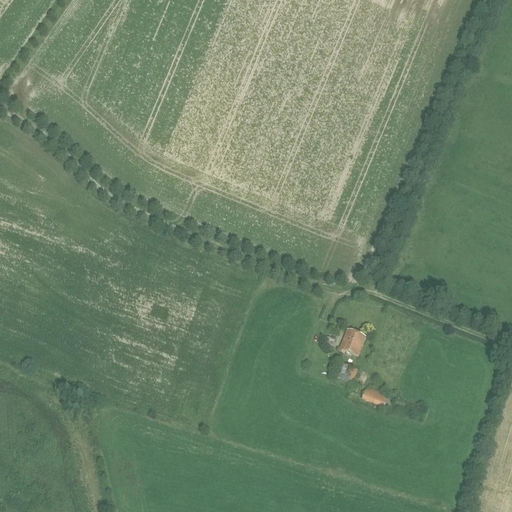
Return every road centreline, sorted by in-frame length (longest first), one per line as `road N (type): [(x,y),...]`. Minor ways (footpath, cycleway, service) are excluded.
road 1 (track): [(371,291),(323,289),(158,224),(0,108)]
road 2 (track): [(371,291),(493,0)]
road 3 (track): [(371,291),(511,347)]
